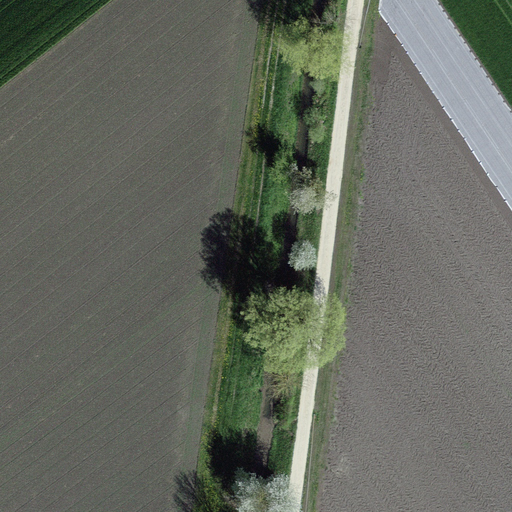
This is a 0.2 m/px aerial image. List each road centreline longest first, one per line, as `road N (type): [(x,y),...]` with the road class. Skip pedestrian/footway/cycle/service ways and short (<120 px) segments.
road 1 (track): [(286,511),(215,494),(241,371),(281,0)]
road 2 (track): [(357,0),(290,511)]
